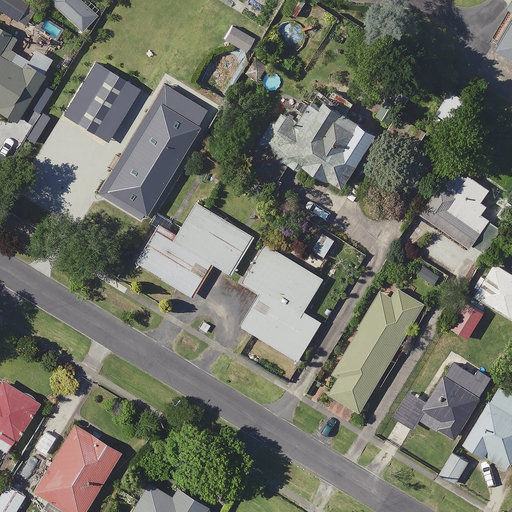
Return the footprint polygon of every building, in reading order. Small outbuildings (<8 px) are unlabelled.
[(0,0),(0,11),(20,22),(31,2),(27,0),(0,0)] [(96,15),(78,0),(58,0),(53,6),(81,32),(96,15)] [(511,13),(511,14),(511,13),(511,34),(501,54),(511,60),(511,13)] [(312,43),(294,19),(274,34),(291,57),(312,43)] [(257,43),(234,29),(227,40),(250,54),(257,43)] [(0,110),(17,122),(48,76),(37,68),(12,52),(18,43),(0,30),(0,110)] [(480,109),(455,91),(440,111),(465,129),(480,109)] [(354,112),(329,96),(311,125),(296,116),(277,146),(350,194),(385,140),(350,118),(354,112)] [(199,136),(159,116),(127,177),(117,172),(104,197),(154,223),(199,136)] [(483,185),(454,168),(424,218),(479,250),(494,225),(501,229),(511,211),(511,193),(487,178),(483,185)] [(256,237),(199,203),(175,245),(157,234),(138,265),(194,299),(214,266),(232,277),(256,237)] [(324,282),(267,247),(244,285),(261,295),(241,328),(299,363),(322,325),(305,314),(324,282)] [(511,271),(495,262),(474,297),(511,319),(511,271)] [(428,306),(389,283),(335,375),(343,379),(332,396),(365,415),(428,306)] [(458,358),(432,404),(414,394),(400,419),(420,431),(425,423),(461,443),(496,379),(458,358)] [(0,394),(0,457),(5,460),(39,405),(7,385),(1,395),(0,394)] [(511,393),(503,388),(469,446),(511,471),(511,393)] [(89,511),(125,456),(78,427),(36,495),(63,511),(89,511)] [(474,465),(453,451),(439,473),(460,487),(474,465)] [(18,511),(29,497),(11,485),(0,501),(0,511),(18,511)] [(213,511),(180,491),(174,501),(150,486),(134,511),(213,511)]
